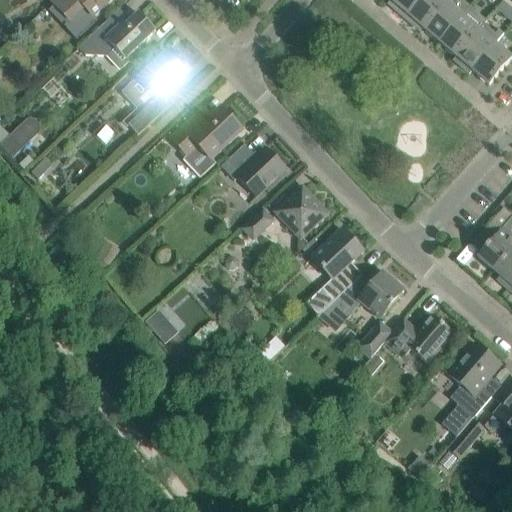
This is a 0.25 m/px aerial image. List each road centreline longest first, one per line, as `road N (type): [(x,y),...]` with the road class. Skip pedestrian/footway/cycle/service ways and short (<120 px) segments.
road 1 (track): [(197,511),(0,272)]
road 2 (residential): [(407,250),(236,70)]
road 3 (residential): [(407,250),(511,128)]
road 4 (residential): [(511,342),(407,250)]
